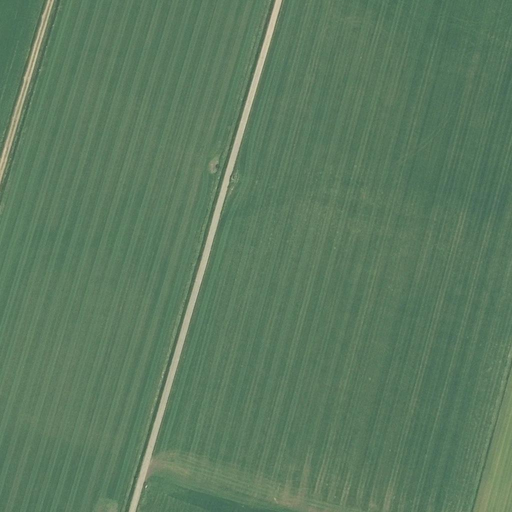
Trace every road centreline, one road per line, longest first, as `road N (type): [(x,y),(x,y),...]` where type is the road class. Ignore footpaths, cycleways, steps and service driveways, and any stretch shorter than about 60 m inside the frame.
road 1 (track): [(131,511),(279,0)]
road 2 (track): [(0,177),(52,0)]
